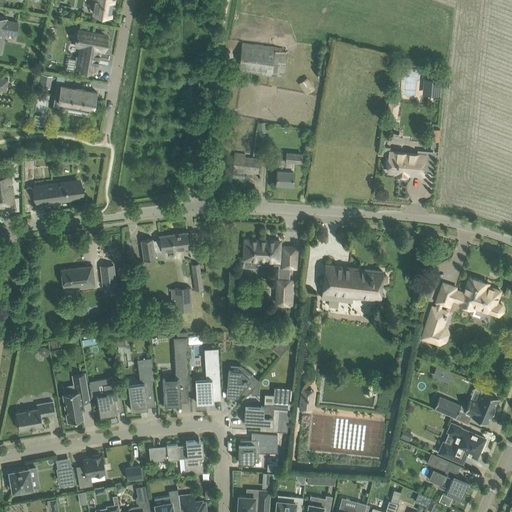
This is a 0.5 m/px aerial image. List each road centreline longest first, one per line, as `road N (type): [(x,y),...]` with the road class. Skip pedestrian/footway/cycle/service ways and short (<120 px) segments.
road 1 (unclassified): [(511,242),(410,216),(190,205),(14,229)]
road 2 (residential): [(0,457),(203,423),(217,427),(223,441),(224,511)]
road 3 (track): [(219,38),(190,205)]
road 4 (residential): [(129,0),(105,133)]
